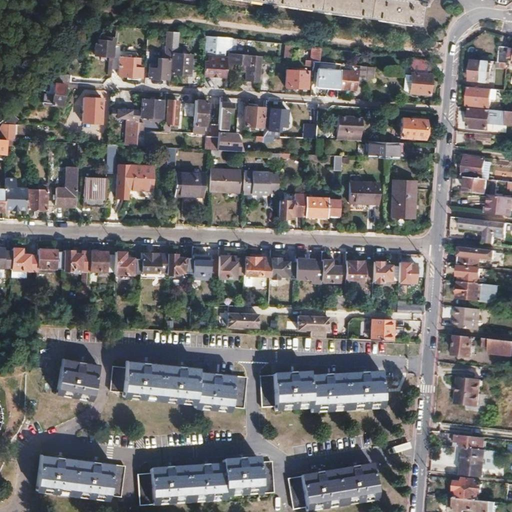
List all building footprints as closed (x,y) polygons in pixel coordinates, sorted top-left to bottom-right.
[(410,0),(256,0),(417,24),(420,5),(423,6),(424,2),(410,0)] [(171,32),(170,54),(171,54),(170,74),(188,75),(189,55),(175,54),(176,32),(171,32)] [(203,39),(201,75),(224,77),(224,66),(223,66),(223,56),(220,56),(221,48),(214,48),(215,37),(203,35),(203,39)] [(93,44),(92,56),(106,57),(104,75),(110,75),(110,72),(111,49),(114,37),(104,37),(103,41),(97,40),(96,44),(93,44)] [(496,62),(496,67),(499,67),(499,68),(507,69),(509,47),(500,46),(498,62),(496,62)] [(311,47),(310,60),(313,61),(318,61),(319,48),(311,47)] [(111,49),(110,72),(116,73),(116,76),(140,78),(140,69),(137,69),(133,68),(134,61),(134,58),(129,58),(130,54),(126,54),(126,57),(120,57),(120,49),(111,49)] [(227,53),(226,63),(246,65),(245,80),(258,81),(260,56),(227,53)] [(411,57),(410,70),(429,72),(430,59),(411,57)] [(148,68),(147,78),(167,79),(168,59),(163,59),(159,59),(158,69),(148,68)] [(471,60),(469,80),(488,81),(490,62),(471,60)] [(358,65),(357,80),(365,81),(366,66),(358,65)] [(366,66),(365,81),(372,81),(373,66),(366,66)] [(317,69),(316,86),(337,88),(338,71),(317,69)] [(285,70),(284,87),(304,88),(306,71),(285,70)] [(338,71),(337,88),(354,89),(356,73),(338,71)] [(410,72),(408,92),(429,94),(430,74),(410,72)] [(496,74),(495,89),(505,90),(506,75),(496,74)] [(47,85),(41,91),(52,92),(52,95),(43,94),(42,103),(61,105),(64,85),(53,83),(53,86),(47,85)] [(468,86),(467,104),(490,106),(491,89),(468,86)] [(82,97),(81,122),(100,122),(101,99),(82,97)] [(219,102),(216,129),(225,129),(227,112),(230,113),(231,103),(226,102),(226,97),(219,97),(219,102)] [(141,99),(140,117),(148,117),(148,113),(155,114),(155,109),(160,110),(161,100),(141,99)] [(167,99),(165,124),(175,124),(177,100),(167,99)] [(194,100),(192,124),(203,125),(205,101),(194,100)] [(264,107),(264,108),(280,109),(280,101),(264,100),(264,107)] [(192,116),(193,103),(184,102),(183,115),(192,116)] [(244,107),(242,125),(262,126),(263,121),(264,108),(264,107),(244,107)] [(469,107),(467,127),(487,129),(487,122),(496,122),(497,110),(469,107)] [(262,129),(261,136),(272,136),(297,138),(297,133),(284,133),(284,131),(278,130),(280,109),(264,108),(263,121),(267,121),(266,129),(262,129)] [(111,109),(110,122),(120,123),(120,118),(124,118),(123,123),(127,124),(127,140),(121,140),(121,145),(129,145),(135,145),(136,130),(137,120),(136,120),(136,110),(111,109)] [(336,116),(334,139),(358,141),(360,119),(351,118),(351,117),(336,116)] [(400,118),(398,136),(422,138),(424,119),(400,118)] [(302,133),(302,138),(315,138),(316,124),(303,123),(302,133)] [(0,124),(0,139),(5,140),(15,141),(16,124),(1,124),(0,124)] [(216,136),(215,149),(222,149),(241,150),(238,141),(234,141),(234,133),(216,132),(216,136)] [(205,136),(204,149),(210,149),(215,149),(216,136),(205,136)] [(261,136),(261,143),(272,144),(272,136),(261,136)] [(366,141),(365,157),(385,158),(396,159),(397,143),(380,142),(366,141)] [(106,155),(105,173),(112,174),(113,149),(128,150),(129,145),(121,145),(106,144),(106,155)] [(166,147),(165,167),(175,167),(175,147),(166,147)] [(210,149),(209,158),(222,159),(222,149),(215,149),(210,149)] [(278,153),(277,161),(287,161),(287,153),(278,153)] [(465,155),(462,176),(466,177),(486,179),(489,179),(491,164),(484,163),(485,158),(465,155)] [(333,156),(332,171),(340,171),(340,156),(333,156)] [(117,165),(115,198),(126,199),(127,189),(139,190),(140,166),(117,165)] [(140,166),(139,190),(149,190),(150,166),(140,166)] [(139,190),(139,200),(154,201),(156,166),(150,166),(149,190),(139,190)] [(55,188),(55,206),(75,206),(77,168),(65,167),(64,188),(55,188)] [(209,170),(208,191),(238,192),(239,171),(209,170)] [(243,171),(242,193),(266,194),(267,172),(243,171)] [(174,173),(174,195),(197,197),(197,189),(202,189),(203,174),(174,173)] [(466,177),(465,191),(485,194),(486,179),(466,177)] [(83,178),(82,207),(104,207),(105,179),(99,178),(83,178)] [(4,190),(3,209),(10,209),(10,207),(17,208),(17,210),(25,210),(25,209),(26,190),(26,189),(15,189),(16,179),(4,179),(4,190)] [(390,203),(390,216),(409,217),(409,204),(413,204),(414,180),(391,180),(391,189),(393,189),(393,203),(390,203)] [(348,183),(348,203),(376,204),(377,183),(348,183)] [(26,190),(25,209),(47,210),(47,187),(44,187),(44,190),(26,190)] [(127,189),(126,199),(139,200),(139,190),(127,189)] [(276,199),(275,218),(287,218),(287,215),(303,216),(304,197),(304,193),(293,193),(293,200),(276,199)] [(511,196),(489,194),(488,207),(490,207),(490,214),(510,216),(511,198),(511,196)] [(304,197),(303,216),(326,217),(326,214),(331,214),(331,199),(326,199),(327,197),(304,197)] [(331,199),(331,214),(338,215),(339,199),(331,199)] [(460,218),(458,228),(484,231),(483,243),(492,244),(493,244),(494,237),(505,238),(507,223),(460,218)] [(0,271),(1,271),(1,268),(10,269),(10,252),(2,252),(2,248),(0,247),(0,271)] [(459,247),(457,263),(479,266),(480,258),(493,259),(494,251),(459,247)] [(10,269),(9,278),(24,278),(24,270),(35,271),(35,268),(36,256),(28,256),(28,254),(20,254),(20,248),(10,248),(10,252),(10,269)] [(36,256),(35,268),(62,269),(62,251),(54,251),(54,250),(36,249),(36,256)] [(62,269),(62,270),(71,270),(71,268),(78,268),(78,271),(88,271),(88,251),(79,250),(79,253),(72,253),(72,251),(62,250),(62,251),(62,269)] [(88,251),(88,271),(113,272),(114,252),(98,252),(96,250),(91,250),(91,251),(88,251)] [(113,272),(113,274),(139,274),(139,270),(139,259),(122,258),(122,252),(114,252),(113,272)] [(139,259),(139,270),(165,271),(166,254),(140,253),(139,259)] [(191,273),(190,279),(207,280),(207,255),(201,255),(199,253),(194,253),(193,255),(191,255),(191,257),(191,273)] [(165,271),(165,274),(175,274),(175,272),(191,273),(191,257),(176,257),(176,254),(166,254),(165,271)] [(217,256),(216,278),(242,278),(242,275),(243,262),(234,262),(234,256),(217,256)] [(295,261),(294,278),(319,279),(320,259),(305,259),(303,256),(298,256),(297,258),(295,258),(295,261)] [(243,262),(242,275),(268,275),(269,258),(269,257),(243,257),(243,262)] [(268,275),(268,278),(278,278),(278,276),(286,276),(286,278),(294,278),(295,261),(285,261),(285,258),(269,258),(268,275)] [(319,279),(319,281),(337,282),(338,265),(330,265),(330,260),(320,259),(319,279)] [(345,261),(344,279),(362,279),(362,276),(363,264),(363,261),(345,261)] [(371,277),(371,281),(381,282),(381,280),(389,280),(389,265),(387,265),(387,262),(372,262),(372,264),(371,277)] [(397,264),(396,282),(413,283),(414,265),(407,264),(406,262),(401,262),(400,264),(397,264)] [(363,264),(362,276),(371,277),(372,264),(363,264)] [(458,266),(457,275),(462,275),(461,282),(478,283),(479,268),(458,266)] [(458,281),(456,298),(480,301),(480,302),(491,303),(492,297),(496,298),(497,285),(482,284),(478,283),(461,282),(458,281)] [(78,285),(77,299),(86,299),(87,285),(78,285)] [(334,295),(333,309),(343,310),(343,304),(343,295),(334,295)] [(395,304),(395,312),(422,313),(422,305),(395,304)] [(241,306),(227,305),(226,326),(256,327),(257,314),(242,313),(242,306),(241,306)] [(454,306),(452,328),(477,330),(479,309),(454,306)] [(320,337),(325,337),(325,330),(326,330),(327,317),(297,315),(296,329),(310,329),(310,337),(311,337),(320,337)] [(371,318),(370,339),(391,340),(392,319),(371,318)] [(455,335),(453,354),(471,356),(473,337),(455,335)] [(511,340),(483,338),(483,344),(490,345),(489,352),(511,354),(511,353),(511,340)] [(64,356),(62,365),(99,367),(99,366),(64,356)] [(111,366),(111,368),(196,371),(197,368),(124,362),(124,367),(111,366)] [(62,365),(55,389),(91,398),(99,367),(62,365)] [(111,368),(108,392),(122,393),(121,395),(194,401),(193,405),(230,408),(230,406),(243,407),(245,377),(196,373),(196,371),(111,368)] [(379,374),(307,378),(307,374),(258,376),(259,409),(272,408),(272,410),(308,407),(308,412),(381,407),(379,374)] [(457,376),(454,403),(476,406),(479,379),(457,376)] [(456,434),(454,447),(463,448),(482,450),(484,437),(456,434)] [(463,448),(460,475),(482,477),(483,470),(498,471),(500,452),(482,450),(463,448)] [(36,454),(33,490),(105,497),(106,495),(119,496),(122,463),(36,454)] [(146,472),(134,473),(136,506),(149,505),(148,502),(221,499),(221,494),(258,492),(258,495),(270,494),(268,465),(256,466),(255,459),(219,461),(219,465),(146,469),(146,472)] [(369,464),(284,480),(290,510),(302,508),(303,511),(375,498),(369,464)] [(454,481),(453,489),(456,490),(455,497),(466,499),(469,479),(462,479),(461,482),(454,481)] [(469,479),(466,499),(495,502),(496,494),(481,493),(482,484),(474,483),(474,480),(469,479)] [(449,497),(448,506),(454,507),(454,510),(463,511),(463,508),(480,510),(480,511),(494,511),(495,502),(466,499),(455,497),(449,497)]
